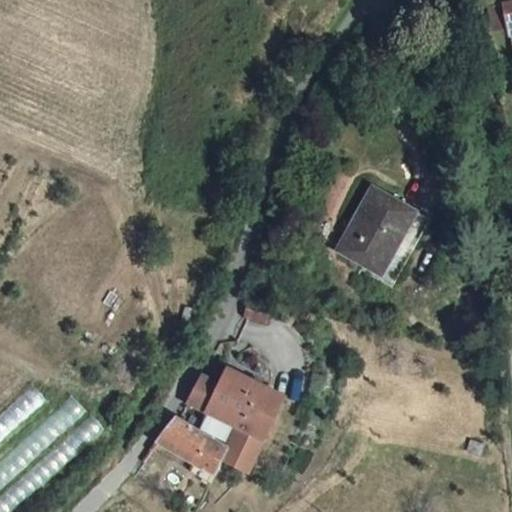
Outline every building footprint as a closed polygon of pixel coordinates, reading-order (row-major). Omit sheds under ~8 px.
[(389,274),(426,212),(381,188),(343,250),(389,274)] [(403,281),(437,218),(426,212),(389,274),(403,281)] [(269,325),(272,307),(247,303),(244,320),(269,325)] [(199,369),(185,398),(230,423),(218,444),(229,449),(223,461),(246,472),(264,438),(252,431),(261,412),(251,404),(262,384),(226,364),(217,377),(199,369)] [(286,397),(262,384),(251,404),(261,412),(252,431),(264,438),(286,397)] [(0,412),(0,439),(44,400),(30,385),(0,412)] [(0,460),(0,487),(85,411),(72,396),(0,460)] [(0,493),(0,511),(9,511),(105,429),(91,414),(0,493)] [(170,419),(151,444),(213,477),(223,461),(229,449),(218,444),(170,419)]
